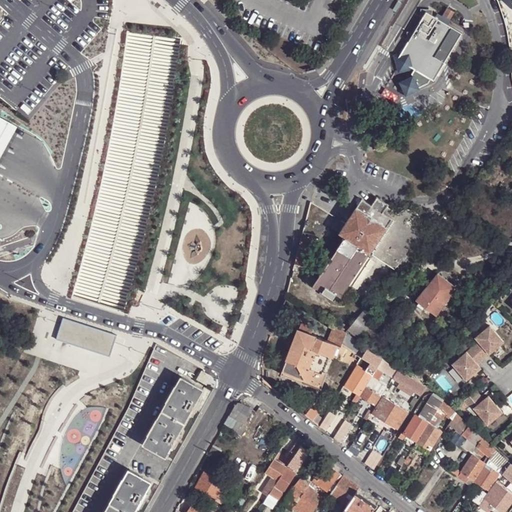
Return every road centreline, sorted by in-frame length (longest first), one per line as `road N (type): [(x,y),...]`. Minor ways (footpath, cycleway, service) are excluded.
road 1 (trunk): [(29,511),(108,305),(143,161),(166,0)]
road 2 (trunk): [(142,0),(120,156),(87,298),(7,511)]
road 3 (residential): [(237,374),(412,511)]
road 4 (tertiary): [(237,374),(161,511)]
road 5 (tertiary): [(279,229),(271,280),(237,374)]
